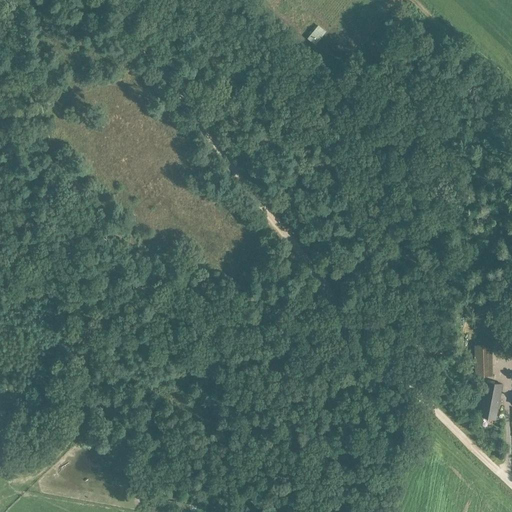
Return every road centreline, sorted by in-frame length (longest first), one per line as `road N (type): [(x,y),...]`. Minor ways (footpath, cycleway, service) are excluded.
road 1 (track): [(504,476),(353,335),(110,0)]
road 2 (track): [(353,335),(83,328),(68,419)]
road 3 (track): [(511,86),(415,0)]
